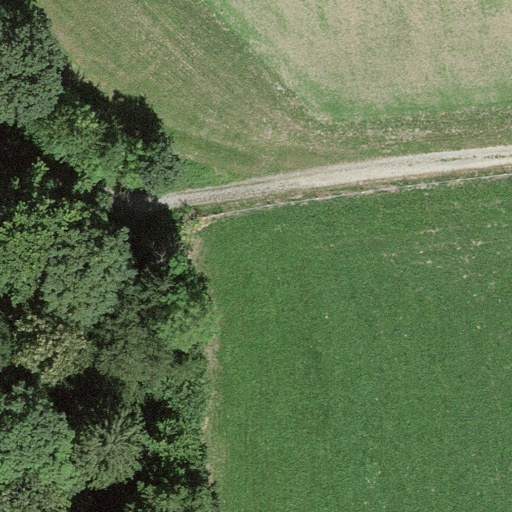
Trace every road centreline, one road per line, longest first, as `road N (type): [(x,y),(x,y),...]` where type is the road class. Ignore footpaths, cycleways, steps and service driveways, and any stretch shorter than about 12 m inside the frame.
road 1 (track): [(511,159),(105,208),(0,137)]
road 2 (track): [(105,208),(133,284),(138,340),(122,472),(106,511)]
